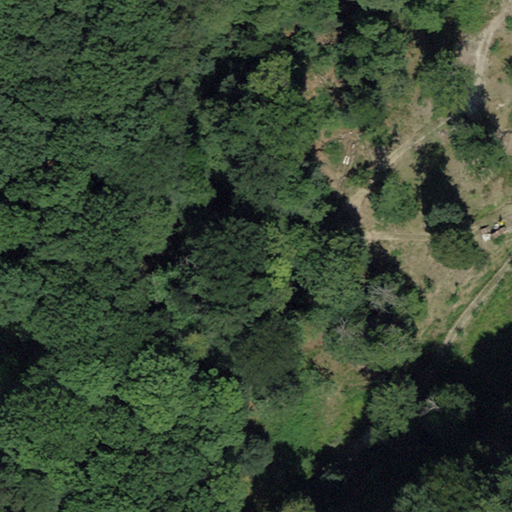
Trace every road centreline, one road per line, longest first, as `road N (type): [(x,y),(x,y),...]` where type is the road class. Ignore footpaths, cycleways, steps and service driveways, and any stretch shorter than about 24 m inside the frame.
road 1 (track): [(511,212),(421,237),(365,234),(346,217),(379,169),(470,96),(490,29),(511,7)]
road 2 (track): [(338,511),(352,449),(419,383),(511,257)]
